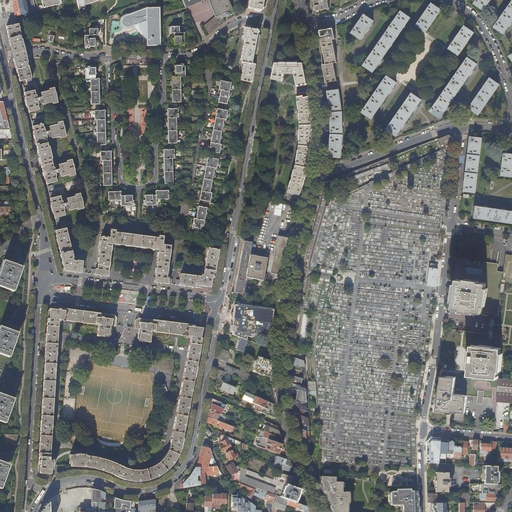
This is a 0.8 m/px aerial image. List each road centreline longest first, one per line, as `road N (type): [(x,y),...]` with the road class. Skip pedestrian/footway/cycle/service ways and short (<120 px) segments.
road 1 (residential): [(122,342),(60,342),(55,434),(129,465),(149,464),(167,444),(183,354),(131,343)]
road 2 (residential): [(162,56),(156,174),(138,188),(119,177),(106,58),(38,50),(2,56)]
road 3 (secondary): [(318,511),(285,428),(279,378),(288,267),(315,175)]
road 4 (tertiary): [(47,489),(85,479),(140,494),(170,484),(190,454),(216,319)]
road 5 (tertiary): [(220,299),(273,20)]
road 6 (residential): [(2,56),(38,217),(41,277)]
road 7 (residential): [(424,429),(450,226)]
road 8 (tertiary): [(40,297),(26,480)]
road 9 (tertiary): [(220,299),(41,277)]
road 10 (secondary): [(305,23),(322,136),(315,175)]
road 11 (residential): [(315,175),(460,125)]
road 12 (residential): [(273,20),(242,21),(201,50),(162,56)]
